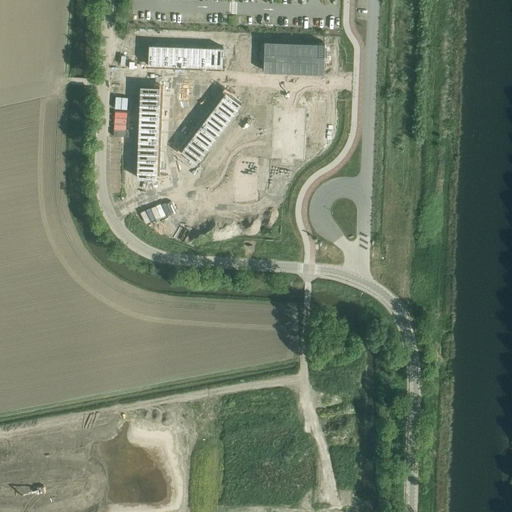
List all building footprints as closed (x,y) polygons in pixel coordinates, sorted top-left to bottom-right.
[(372,0),(358,0),(357,25),(371,26),(372,0)] [(264,39),(263,70),(323,72),(325,42),(264,39)] [(222,65),(222,46),(149,43),(148,62),(222,65)] [(159,85),(140,85),(137,176),(156,177),(159,85)] [(176,104),(179,91),(167,88),(164,101),(176,104)] [(204,103),(207,90),(197,88),(194,101),(204,103)] [(384,98),(379,89),(372,92),(377,102),(384,98)] [(225,91),(181,149),(197,161),(241,102),(225,91)] [(398,100),(399,92),(391,92),(390,100),(398,100)] [(252,146),(252,152),(258,152),(258,156),(273,155),(273,145),(252,146)] [(166,158),(172,162),(175,156),(168,153),(166,158)] [(257,177),(272,177),(272,160),(257,160),(257,177)] [(421,174),(421,188),(428,188),(429,174),(421,174)]
